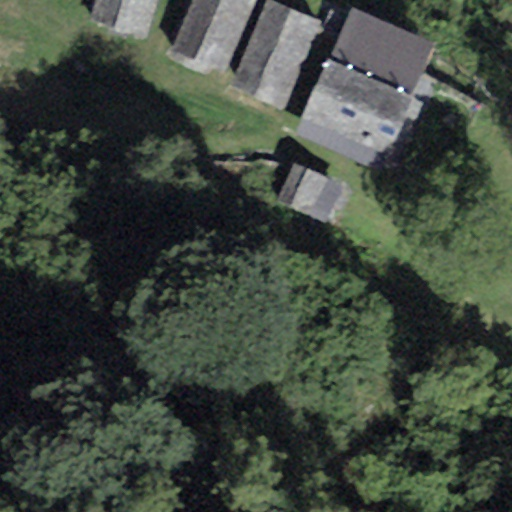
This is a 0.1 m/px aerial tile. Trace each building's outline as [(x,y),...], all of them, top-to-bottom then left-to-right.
[(156,0),(94,0),(88,22),(144,39),(156,0)] [(254,0),(189,0),(166,57),(221,80),(254,0)] [(320,22),(268,0),(264,0),(227,86),(282,110),(320,22)] [(436,44),(352,8),(296,135),(380,172),(436,44)] [(342,186),(292,165),(277,201),(326,222),(342,186)]
